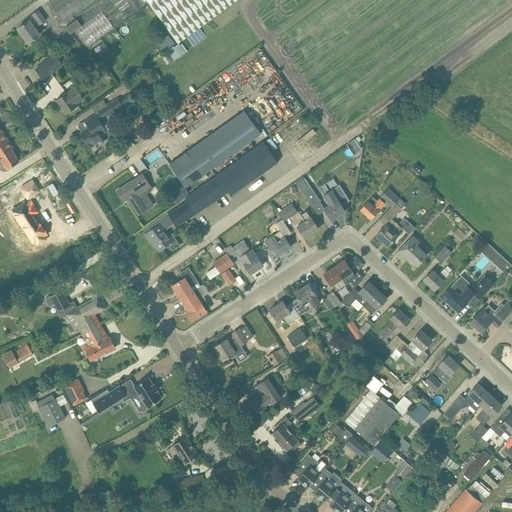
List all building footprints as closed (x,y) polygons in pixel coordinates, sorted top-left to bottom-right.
[(62,23),(95,0),(52,0),(48,3),(62,23)] [(144,0),(178,45),(238,0),(144,0)] [(18,29),(18,28),(22,33),(22,34),(28,43),(34,39),(34,40),(36,38),(35,38),(40,34),(35,28),(45,20),(38,10),(33,14),(36,18),(32,21),(30,19),(26,22),(18,28),(18,29)] [(89,48),(114,27),(102,12),(77,32),(89,48)] [(66,28),(71,34),(82,26),(77,20),(66,28)] [(166,34),(157,22),(151,27),(160,39),(166,34)] [(161,50),(174,45),(170,35),(157,40),(161,50)] [(104,42),(94,47),(98,56),(108,50),(104,42)] [(35,70),(42,79),(63,64),(55,55),(35,70)] [(93,56),(79,65),(85,74),(98,64),(93,56)] [(68,92),(57,99),(67,114),(78,106),(76,104),(83,99),(74,87),(68,92)] [(91,107),(97,116),(86,123),(90,129),(81,135),(87,144),(93,140),(97,146),(104,142),(100,135),(107,131),(100,121),(131,102),(126,95),(119,100),(118,98),(107,105),(103,100),(91,107)] [(243,113),(170,165),(185,185),(258,133),(243,113)] [(294,139),(299,144),(303,141),(307,146),(318,136),(313,131),(315,130),(309,124),(294,139)] [(343,145),(351,155),(361,147),(354,137),(343,145)] [(13,147),(8,140),(0,145),(0,158),(7,169),(20,161),(11,148),(13,147)] [(188,201),(168,213),(173,221),(174,223),(176,226),(186,220),(196,213),(228,191),(231,195),(232,195),(233,196),(279,163),(278,162),(275,157),(269,149),(266,144),(264,141),(204,184),(190,194),(189,194),(185,197),(188,201)] [(142,174),(125,185),(117,191),(124,201),(126,199),(129,204),(131,202),(139,215),(154,204),(147,194),(153,190),(142,174)] [(296,183),(313,207),(321,201),(304,178),(296,183)] [(339,184),(324,195),(330,204),(324,208),(332,220),(345,211),(341,205),(349,200),(349,201),(350,201),(339,184)] [(184,186),(180,189),(185,197),(189,194),(184,186)] [(392,206),(399,199),(400,198),(389,188),(381,196),(392,206)] [(372,196),(360,209),(371,219),(385,203),(379,198),(377,201),(372,196)] [(402,202),(399,199),(382,217),(388,223),(402,208),(401,208),(403,206),(400,204),(402,202)] [(25,204),(14,211),(28,232),(31,230),(38,242),(45,237),(43,234),(46,232),(39,222),(37,223),(35,220),(36,220),(33,215),(38,212),(31,202),(27,205),(25,204)] [(262,208),(265,213),(273,208),(269,203),(262,208)] [(279,212),(284,221),(298,212),(292,204),(279,212)] [(318,229),(311,218),(306,211),(300,215),(305,222),(298,226),(305,238),(318,229)] [(150,230),(145,234),(150,241),(153,240),(155,242),(154,243),(155,244),(160,251),(168,245),(174,240),(170,235),(166,229),(170,226),(169,224),(173,221),(168,213),(167,212),(148,227),(150,230)] [(285,237),(291,233),(282,220),(275,224),(280,231),(265,241),(272,252),(275,250),(279,255),(291,247),(285,237)] [(386,225),(377,235),(388,246),(392,241),(393,241),(398,236),(396,235),(403,228),(398,224),(396,222),(390,228),(386,225)] [(421,242),(413,235),(396,253),(403,260),(407,256),(417,266),(427,255),(417,245),(421,242)] [(231,246),(225,250),(227,253),(231,259),(249,247),(244,240),(232,248),(231,246)] [(451,251),(445,246),(435,256),(441,262),(451,251)] [(206,252),(203,248),(197,253),(200,257),(206,252)] [(250,274),(263,265),(252,249),(250,250),(240,258),(250,274)] [(234,263),(231,259),(227,253),(213,263),(220,273),(234,263)] [(498,267),(504,273),(511,265),(505,259),(498,267)] [(334,267),(347,285),(351,282),(355,287),(364,278),(358,272),(355,275),(352,271),(345,260),(334,267)] [(181,299),(198,288),(201,286),(189,267),(180,273),(183,279),(172,286),(181,299)] [(336,292),(347,285),(334,267),(324,274),(336,292)] [(437,275),(432,270),(424,279),(435,289),(443,280),(450,273),(444,268),(437,275)] [(236,280),(228,269),(221,274),(229,284),(236,280)] [(0,278),(0,282),(2,287),(9,282),(5,275),(0,278)] [(485,276),(472,290),(471,290),(475,293),(480,299),(494,284),(485,276)] [(459,278),(443,294),(448,298),(446,300),(458,311),(467,302),(466,302),(475,293),(471,290),(472,290),(459,278)] [(356,299),(363,306),(378,290),(368,281),(356,295),(351,291),(342,301),(348,307),(356,299)] [(298,297),(291,301),(300,315),(313,306),(314,307),(320,302),(315,295),(316,295),(309,284),(295,293),(298,297)] [(211,308),(198,288),(181,299),(188,310),(186,311),(192,320),(211,308)] [(378,290),(363,306),(372,314),(387,299),(378,290)] [(82,334),(100,324),(95,316),(93,314),(105,305),(97,293),(92,296),(93,299),(77,308),(74,300),(68,303),(61,291),(51,296),(59,311),(57,312),(60,318),(66,315),(71,324),(67,326),(71,333),(78,329),(82,334)] [(335,307),(341,302),(333,291),(327,296),(335,307)] [(511,311),(511,301),(510,300),(497,314),(504,320),(511,311)] [(290,312),(288,309),(283,301),(269,310),(277,321),(283,316),(288,323),(294,319),(289,312),(290,312)] [(484,307),(470,322),(471,323),(471,325),(473,327),(475,327),(481,332),(490,323),(495,317),(492,314),(495,311),(488,305),(485,308),(484,307)] [(386,345),(393,352),(403,341),(396,335),(410,320),(398,309),(390,318),(392,320),(380,333),(386,338),(389,335),(393,338),(386,345)] [(316,324),(309,314),(303,319),(309,329),(312,334),(320,327),(318,323),(316,324)] [(369,319),(359,330),(364,334),(374,324),(369,319)] [(84,333),(82,334),(87,344),(84,346),(90,360),(115,348),(110,337),(108,338),(100,324),(84,333)] [(287,336),(294,348),(308,339),(307,338),(310,336),(307,332),(306,333),(303,327),(301,328),(300,328),(287,336)] [(227,339),(215,347),(223,360),(228,357),(230,356),(231,358),(244,350),(241,345),(247,341),(239,329),(232,333),(235,338),(229,342),(227,339)] [(403,341),(393,352),(390,355),(396,360),(402,354),(411,363),(432,340),(421,330),(412,340),(413,340),(408,345),(403,341)] [(357,341),(348,333),(336,346),(345,354),(357,341)] [(32,355),(27,346),(13,353),(11,350),(2,355),(9,367),(32,355)] [(267,356),(274,366),(282,361),(283,360),(277,351),(277,350),(267,356)] [(448,355),(441,363),(439,365),(434,372),(439,376),(445,370),(449,375),(458,365),(448,355)] [(283,360),(282,361),(286,366),(293,362),(289,356),(283,360)] [(336,367),(327,377),(331,380),(340,370),(336,367)] [(431,374),(424,381),(434,391),(442,383),(431,374)] [(271,376),(257,385),(263,395),(260,397),(259,396),(251,401),(259,413),(266,408),(265,405),(271,401),(273,403),(281,398),(277,392),(280,390),(271,376)] [(134,386),(129,390),(132,396),(130,397),(139,412),(142,410),(143,412),(147,409),(146,408),(148,407),(148,406),(151,404),(152,406),(159,402),(158,400),(161,398),(148,377),(135,386),(134,386)] [(63,386),(74,406),(86,399),(83,392),(84,391),(78,378),(63,386)] [(302,388),(305,393),(316,385),(313,382),(309,386),(308,384),(302,388)] [(475,410),(480,405),(490,394),(478,384),(469,394),(469,395),(464,400),(475,410)] [(120,386),(106,394),(113,404),(126,395),(120,386)] [(399,413),(371,389),(346,420),(375,444),(379,438),(399,413)] [(105,391),(91,400),(99,412),(113,404),(106,394),(105,391)] [(502,405),(490,394),(480,405),(484,408),(476,418),(483,425),(502,405)] [(66,418),(56,399),(39,407),(48,427),(66,418)] [(430,411),(416,400),(406,413),(420,424),(430,411)] [(299,423),(311,413),(302,403),(290,413),(299,423)] [(459,409),(453,403),(444,414),(450,419),(459,409)] [(464,403),(451,420),(457,424),(470,407),(464,403)] [(510,435),(511,433),(511,414),(506,419),(502,415),(491,427),(495,431),(500,436),(501,435),(506,440),(510,435)] [(280,421),(283,424),(273,433),(290,453),(300,443),(287,428),(292,423),(285,416),(280,421)] [(334,422),(328,429),(336,436),(342,429),(334,422)] [(472,435),(478,441),(480,438),(485,433),(487,431),(480,425),(472,435)] [(480,438),(478,441),(486,448),(489,444),(486,441),(495,431),(491,427),(488,430),(487,431),(485,433),(480,438)] [(186,437),(173,445),(185,464),(198,455),(186,437)] [(411,444),(403,438),(397,445),(405,451),(411,444)] [(463,474),(471,480),(491,456),(483,450),(480,454),(477,452),(473,457),(475,459),(463,474)] [(443,453),(437,461),(448,469),(449,467),(451,468),(455,462),(443,453)] [(295,470),(301,474),(297,479),(308,488),(317,477),(325,468),(326,466),(326,463),(322,460),(319,461),(318,462),(308,454),(293,472),(295,470)] [(507,468),(510,464),(505,460),(502,463),(507,468)] [(332,474),(325,468),(317,477),(322,482),(313,492),(324,501),(333,491),(341,481),(340,481),(341,479),(341,478),(333,472),(332,474)] [(484,472),(480,476),(492,487),(496,483),(484,472)] [(205,490),(202,475),(174,481),(177,496),(205,490)] [(395,475),(386,486),(393,492),(402,481),(395,475)] [(341,481),(333,491),(338,495),(329,506),(337,511),(342,511),(349,504),(357,494),(341,481)] [(470,484),(466,489),(481,503),(486,497),(470,484)] [(511,485),(493,497),(496,502),(511,493),(511,485)] [(473,511),(481,503),(466,489),(465,489),(445,511),(473,511)] [(357,494),(349,504),(354,509),(351,511),(369,511),(372,510),(371,507),(357,494)] [(390,499),(386,504),(386,503),(379,511),(400,511),(394,507),(396,504),(390,499)] [(433,499),(422,511),(431,511),(439,503),(433,499)]
